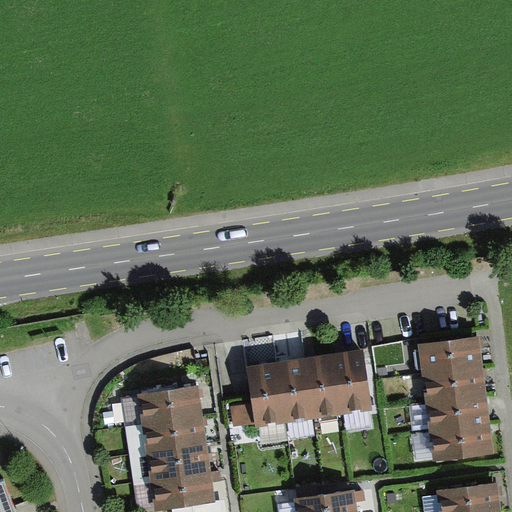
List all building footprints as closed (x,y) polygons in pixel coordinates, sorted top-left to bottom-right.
[(424,372),(480,365),(477,339),(421,346),(424,372)] [(356,352),(331,355),(339,412),(364,409),(356,352)] [(313,416),(339,412),(331,355),(305,358),(313,416)] [(312,414),(305,358),(279,362),(285,417),(312,414)] [(260,420),(285,417),(279,362),(254,364),(260,420)] [(424,372),(427,399),(483,392),(480,365),(424,372)] [(143,422),(199,415),(196,389),(140,396),(143,422)] [(431,430),(487,424),(483,392),(427,399),(431,430)] [(143,422),(146,449),(202,443),(199,415),(143,422)] [(487,424),(431,430),(434,453),(490,447),(487,424)] [(150,481),(206,474),(202,443),(146,449),(150,481)] [(0,511),(15,511),(0,474),(0,511)] [(206,474),(150,481),(152,504),(208,497),(206,474)] [(441,511),(498,511),(496,488),(440,494),(441,511)] [(295,511),(352,511),(350,494),(294,501),(295,511)]
